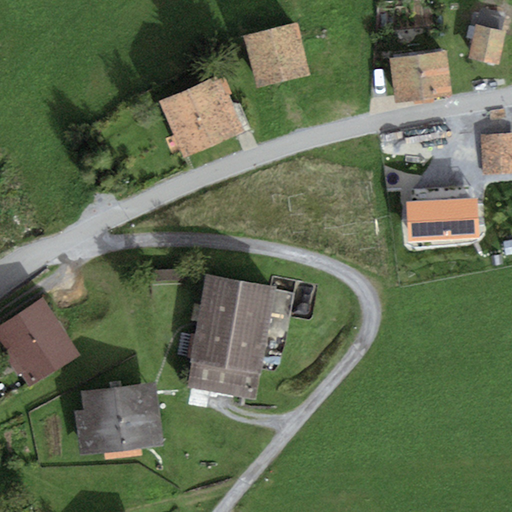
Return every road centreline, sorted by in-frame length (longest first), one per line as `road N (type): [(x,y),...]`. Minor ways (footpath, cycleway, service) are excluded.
road 1 (track): [(87,233),(240,244),(310,258),(363,290),(370,326),(350,361),(220,511)]
road 2 (residential): [(511,100),(350,128),(229,166),(87,233),(0,288)]
